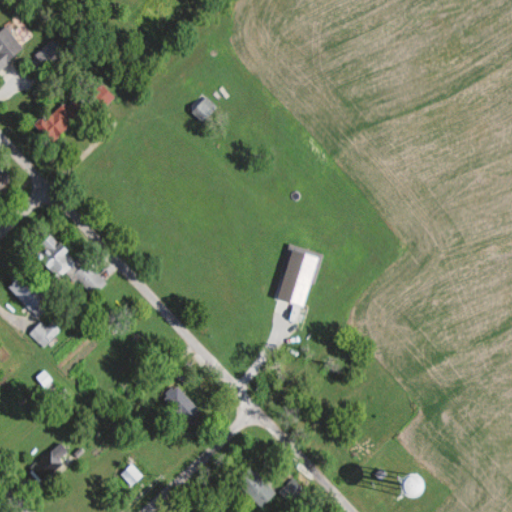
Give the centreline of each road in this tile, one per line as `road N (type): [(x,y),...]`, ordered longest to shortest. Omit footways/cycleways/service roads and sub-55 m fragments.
road 1 (residential): [(352,511),(0,132)]
road 2 (residential): [(0,223),(188,37)]
road 3 (residential): [(145,511),(255,408)]
